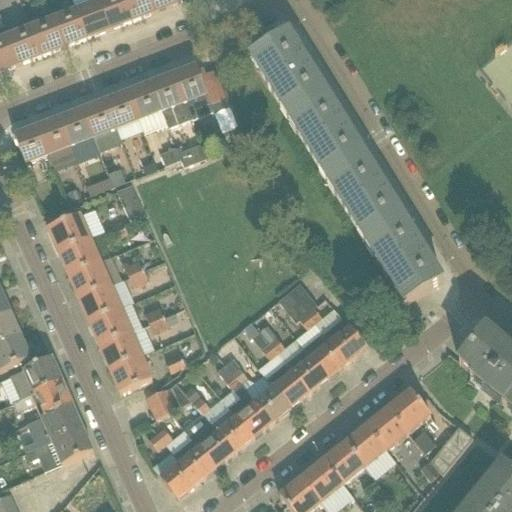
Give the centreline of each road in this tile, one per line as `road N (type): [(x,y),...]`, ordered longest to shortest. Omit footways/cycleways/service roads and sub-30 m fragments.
road 1 (residential): [(144,511),(0,173)]
road 2 (residential): [(479,300),(298,5)]
road 3 (residential): [(216,511),(479,300)]
road 4 (residential): [(0,119),(298,5)]
